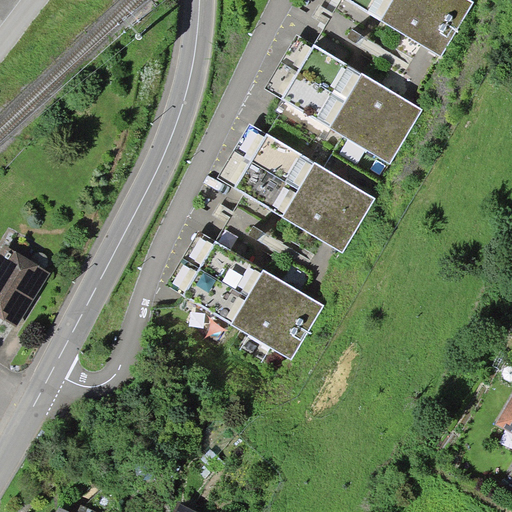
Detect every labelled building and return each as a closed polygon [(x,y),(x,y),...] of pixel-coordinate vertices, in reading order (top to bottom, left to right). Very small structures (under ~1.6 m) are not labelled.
[(466,0),(343,0),(386,25),(441,59),(474,5),(466,0)] [(365,78),(315,47),(311,54),(287,92),(283,99),(335,131),(392,166),(424,114),(365,78)] [(320,168),(266,136),(263,142),(238,183),(234,191),(292,225),(343,255),(376,201),(320,168)] [(265,274),(215,243),(211,249),(188,287),(182,297),(233,327),(291,363),(324,309),(265,274)] [(52,270),(10,245),(0,261),(0,304),(23,318),(52,270)] [(511,400),(496,427),(511,436),(511,400)]
